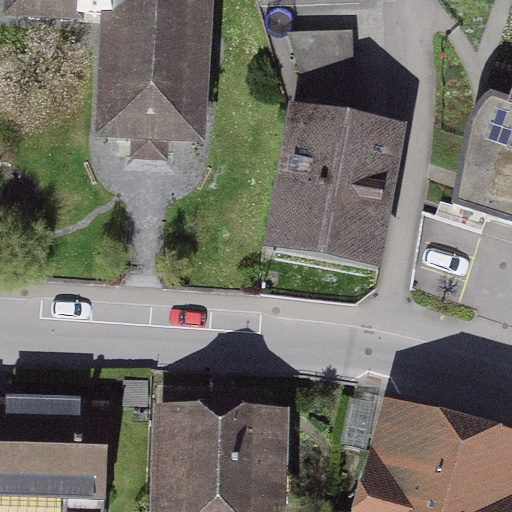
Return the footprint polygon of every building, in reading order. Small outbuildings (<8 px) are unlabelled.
[(9,0),(9,12),(109,17),(102,134),(196,139),(204,0),(9,0)] [(306,99),(353,107),(351,33),(288,35),(306,99)] [(468,129),(452,210),(511,230),(511,104),(490,97),(478,110),(468,129)] [(301,129),(282,237),(367,253),(386,144),(301,129)] [(104,511),(108,412),(0,408),(0,493),(62,495),(61,511),(104,511)] [(511,511),(511,453),(394,421),(369,511),(511,511)] [(170,425),(165,510),(222,511),(267,511),(270,428),(170,425)]
